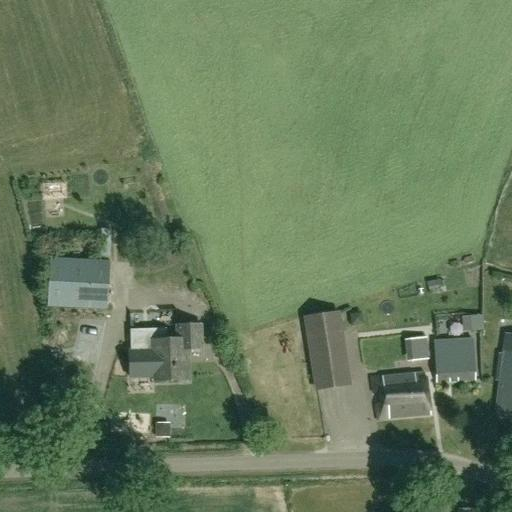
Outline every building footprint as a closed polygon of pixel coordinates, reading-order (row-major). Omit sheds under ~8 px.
[(50,259),(47,307),(106,310),(109,262),(50,259)] [(195,292),(192,273),(162,278),(166,297),(195,292)] [(315,390),(346,384),(335,313),(303,318),(315,390)] [(481,317),(468,318),(469,332),(482,330),(481,317)] [(131,351),(129,351),(129,378),(154,377),(154,382),(189,381),(188,350),(200,349),(200,325),(177,326),(177,340),(165,340),(164,330),(130,331),(131,351)] [(475,380),(472,338),(433,341),(435,377),(444,377),(444,382),(475,380)] [(424,372),(373,378),(374,393),(380,392),(382,404),(375,405),(377,419),(429,414),(424,372)] [(511,385),(499,384),(495,418),(511,420),(511,385)]
